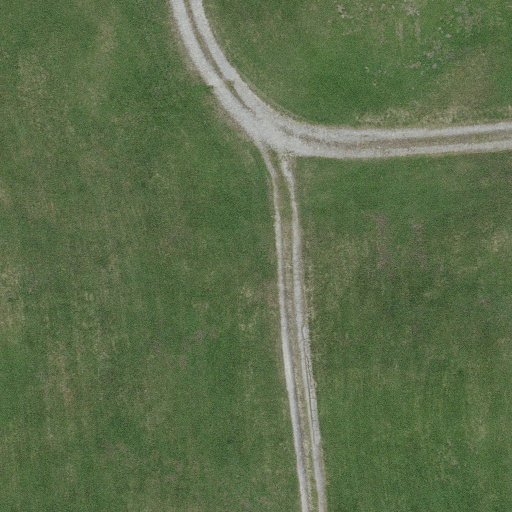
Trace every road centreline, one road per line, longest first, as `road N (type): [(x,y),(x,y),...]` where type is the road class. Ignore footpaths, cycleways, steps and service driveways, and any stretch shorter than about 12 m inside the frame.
road 1 (track): [(247,105),(274,157),(289,220),(314,511)]
road 2 (track): [(511,142),(308,152),(247,105)]
road 3 (track): [(247,105),(201,38),(188,0)]
